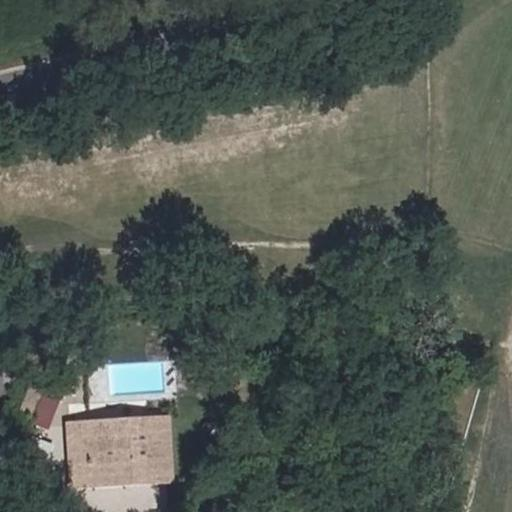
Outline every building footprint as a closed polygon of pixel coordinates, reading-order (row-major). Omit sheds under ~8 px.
[(32,420),(49,426),(57,399),(39,394),(32,420)] [(17,462),(30,466),(38,450),(24,444),(17,462)] [(128,474),(149,474),(147,450),(126,452),(128,474)] [(113,511),(113,503),(151,500),(149,474),(128,474),(126,452),(56,457),(59,497),(80,496),(81,511),(113,511)] [(60,511),(81,511),(80,496),(59,497),(60,511)] [(113,511),(151,511),(151,500),(113,503),(113,511)]
